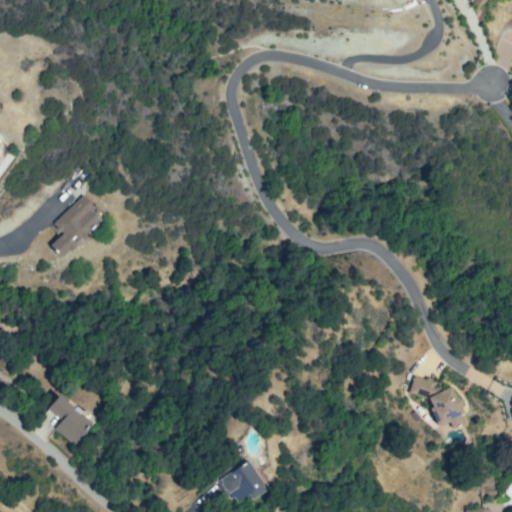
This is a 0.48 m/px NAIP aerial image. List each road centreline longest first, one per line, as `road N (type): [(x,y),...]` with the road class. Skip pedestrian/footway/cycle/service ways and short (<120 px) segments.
road 1 (residential): [(511,398),(452,351),(376,249),(303,248),(272,207),(235,101),(241,72),(279,55),(392,90),(497,87)]
road 2 (residential): [(117,511),(0,410)]
